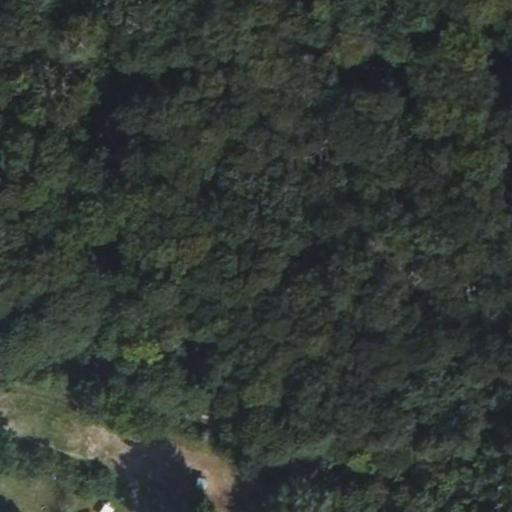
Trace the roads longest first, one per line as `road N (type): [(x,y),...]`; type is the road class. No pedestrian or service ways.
road 1 (track): [(176,404),(511,161)]
road 2 (track): [(93,357),(176,404),(423,511)]
road 3 (unknown): [(117,0),(93,357)]
road 4 (track): [(100,244),(0,339)]
